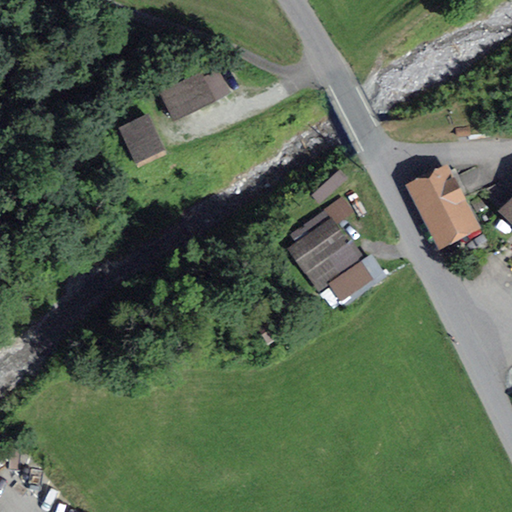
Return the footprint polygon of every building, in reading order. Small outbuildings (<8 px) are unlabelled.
[(229,94),(217,71),(195,83),(192,78),(161,93),(173,118),(212,99),(213,102),(229,94)] [(163,151),(147,116),(120,129),(136,163),(163,151)] [(413,190),(441,243),(472,227),(444,174),(413,190)] [(343,198),(327,210),(338,225),(354,213),(343,198)] [(325,257),(346,243),(331,221),(289,251),(315,287),(336,272),(325,257)]
